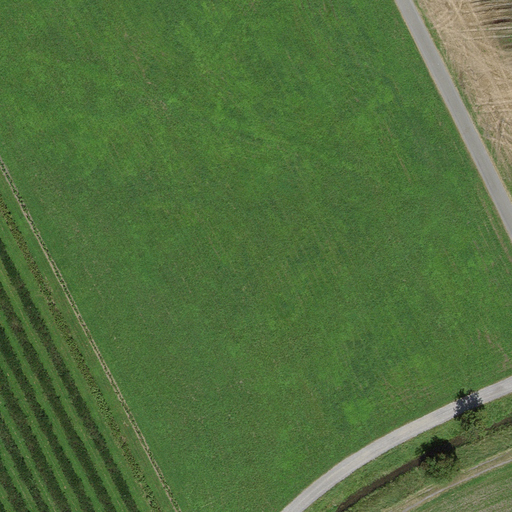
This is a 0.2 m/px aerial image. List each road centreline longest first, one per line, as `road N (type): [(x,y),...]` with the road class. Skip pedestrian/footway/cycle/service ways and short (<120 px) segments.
road 1 (track): [(286,511),(393,434),(511,385)]
road 2 (track): [(511,232),(399,0)]
road 3 (track): [(393,511),(511,455)]
